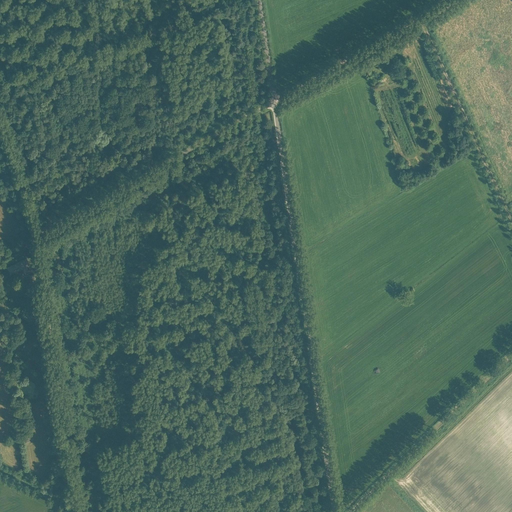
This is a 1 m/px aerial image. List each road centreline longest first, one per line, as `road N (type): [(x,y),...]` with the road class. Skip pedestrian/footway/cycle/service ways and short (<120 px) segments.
road 1 (unclassified): [(334,511),(272,97)]
road 2 (track): [(78,511),(33,231),(0,117)]
road 3 (unclassified): [(0,252),(272,97)]
road 4 (track): [(413,13),(511,230)]
road 5 (track): [(511,351),(347,511)]
road 6 (track): [(413,13),(272,97)]
